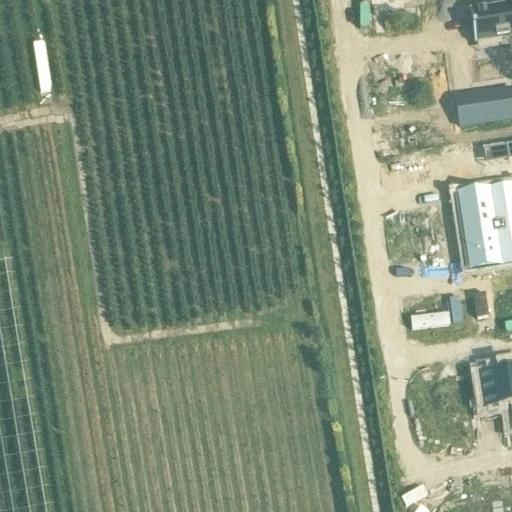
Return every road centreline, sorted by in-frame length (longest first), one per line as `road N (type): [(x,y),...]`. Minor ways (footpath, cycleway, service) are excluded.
road 1 (track): [(0,125),(56,115),(76,120),(111,340),(248,326)]
road 2 (unknown): [(391,354),(450,375),(511,366)]
